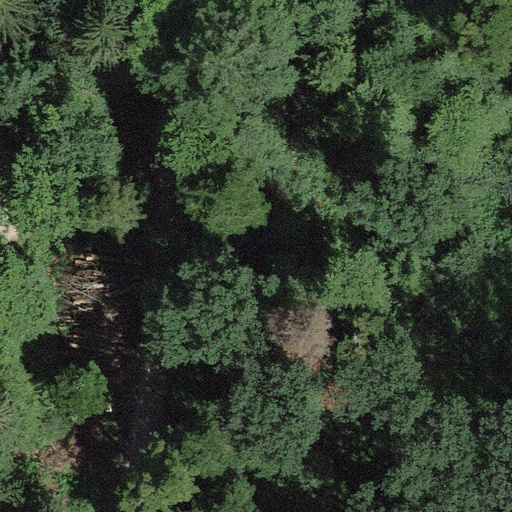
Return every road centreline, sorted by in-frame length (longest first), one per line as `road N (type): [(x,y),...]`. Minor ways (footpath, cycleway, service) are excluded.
road 1 (track): [(131,511),(186,186),(189,20)]
road 2 (track): [(0,310),(69,234),(189,20)]
